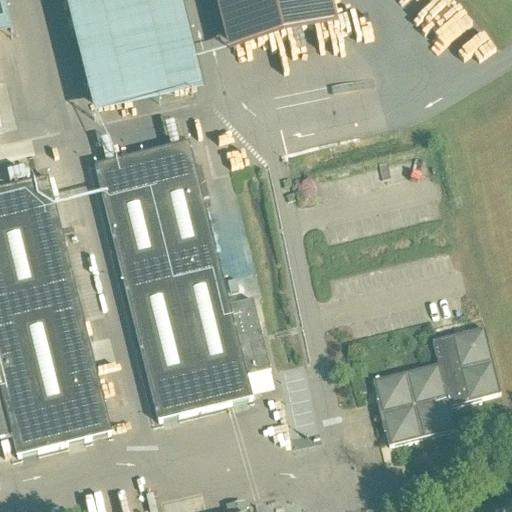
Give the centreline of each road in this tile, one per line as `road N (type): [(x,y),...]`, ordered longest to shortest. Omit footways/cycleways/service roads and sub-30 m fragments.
road 1 (unknown): [(137,475),(36,0)]
road 2 (unknown): [(194,0),(201,35),(271,144)]
